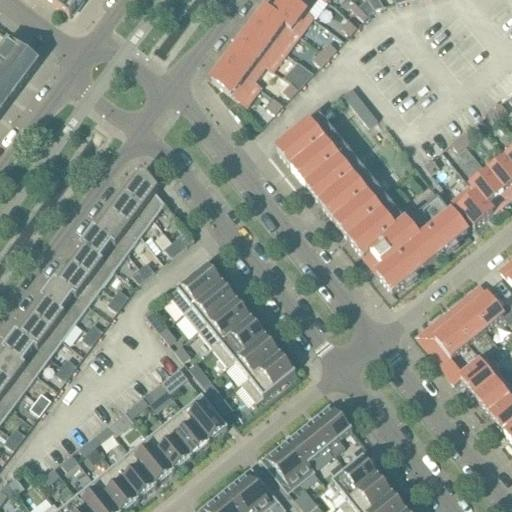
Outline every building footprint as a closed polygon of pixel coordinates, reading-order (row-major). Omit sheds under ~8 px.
[(84,3),(79,0),(41,0),(70,21),(84,3)] [(312,22),(282,0),(275,0),(265,14),(298,39),(312,22)] [(282,0),(312,22),(312,21),(306,16),(318,0),(282,0)] [(372,0),(368,2),(375,14),(384,11),(378,0),(372,0)] [(367,1),(358,11),(368,21),(375,14),(368,2),(367,1)] [(368,21),(358,11),(354,7),(350,11),(365,25),(368,21)] [(265,14),(252,32),(285,57),(298,39),(265,14)] [(350,23),(343,30),(351,39),(358,31),(350,23)] [(285,57),(252,32),(238,49),(272,74),(285,57)] [(0,65),(24,84),(30,77),(39,66),(29,58),(28,59),(0,37),(0,65)] [(329,47),(321,56),(322,57),(328,63),(336,54),(329,47)] [(238,49),(225,67),(259,92),(260,91),(253,87),(265,71),(272,75),(272,74),(238,49)] [(321,56),(313,64),(321,71),(328,63),(322,57),(321,56)] [(0,92),(11,101),(24,84),(0,65),(0,92)] [(212,85),(245,111),(259,92),(225,67),(212,85)] [(290,86),(291,88),(298,95),(305,87),(297,79),(290,86)] [(291,88),(283,96),(290,103),(298,95),(291,88)] [(0,116),(11,101),(0,92),(0,116)] [(352,93),(343,100),(369,132),(378,125),(352,93)] [(282,110),(274,103),(267,113),(275,119),(282,110)] [(500,123),(508,117),(501,108),(494,114),(500,123)] [(494,114),(486,121),(493,129),(500,123),(494,114)] [(320,119),(277,154),(393,297),(468,237),(438,200),(406,225),(320,119)] [(466,150),(474,144),(467,136),(459,142),(466,150)] [(466,150),(459,142),(452,148),(458,157),(466,150)] [(432,164),(424,170),(431,179),(439,172),(432,164)] [(510,204),(511,202),(511,172),(505,164),(488,177),(510,204)] [(140,178),(123,201),(154,224),(165,209),(156,198),(159,194),(143,174),(140,178)] [(488,177),(471,191),(492,218),(510,204),(488,177)] [(471,191),(453,206),(475,232),(492,218),(471,191)] [(110,218),(141,242),(154,224),(123,201),(110,218)] [(94,233),(128,259),(141,242),(110,218),(97,235),(94,233)] [(81,251),(115,276),(128,259),(94,233),(81,251)] [(180,257),(187,251),(180,241),(172,247),(180,257)] [(172,263),(180,257),(172,247),(164,253),(172,263)] [(83,254),(71,270),(102,294),(115,276),(81,251),(80,251),(83,254)] [(511,289),(511,265),(509,268),(511,271),(503,277),(501,274),(500,275),(511,289)] [(147,283),(155,277),(147,267),(139,273),(147,283)] [(184,319),(224,287),(223,286),(222,287),(209,271),(210,270),(208,268),(177,294),(191,312),(184,318),(184,319)] [(55,285),(89,311),(102,294),(71,270),(58,287),(55,285)] [(139,273),(132,279),(139,289),(147,283),(139,273)] [(42,303),(76,328),(89,311),(55,285),(42,303)] [(199,336),(238,305),(237,304),(236,305),(223,289),(224,288),(224,287),(184,319),(199,336)] [(485,336),(504,321),(480,292),(462,306),(485,336)] [(123,309),(129,301),(119,294),(113,302),(123,309)] [(113,302),(107,310),(117,317),(123,309),(113,302)] [(45,306),(32,322),(63,346),(76,328),(42,303),(41,303),(45,306)] [(239,306),(238,305),(199,336),(213,354),(252,322),(251,322),(250,322),(238,307),(239,306)] [(462,306),(445,320),(468,349),(485,336),(462,306)] [(145,320),(154,330),(161,325),(152,314),(145,320)] [(451,363),(468,349),(445,320),(427,334),(451,363)] [(17,337),(16,337),(50,363),(63,346),(32,322),(20,339),(17,337)] [(227,372),(266,340),(266,339),(265,340),(252,324),(253,323),(252,322),(213,354),(227,372)] [(97,344),(103,336),(93,329),(87,336),(97,344)] [(176,343),(167,332),(160,338),(169,349),(176,343)] [(87,336),(82,344),(91,351),(97,344),(87,336)] [(3,354),(37,380),(50,363),(16,337),(3,354)] [(235,367),(248,383),(241,389),(241,390),(281,358),(280,357),(279,358),(266,342),(267,341),(266,340),(227,372),(228,373),(235,367)] [(175,356),(184,367),(191,361),(182,350),(175,356)] [(6,358),(0,365),(0,379),(25,397),(37,380),(3,354),(3,355),(6,358)] [(241,390),(257,408),(296,377),(294,375),(293,376),(281,360),(282,359),(281,358),(241,390)] [(71,378),(77,371),(67,363),(61,371),(71,378)] [(461,383),(475,401),(500,381),(486,363),(464,380),(465,380),(461,383)] [(454,367),(443,376),(449,382),(459,374),(454,367)] [(61,371),(56,379),(65,386),(71,378),(61,371)] [(169,382),(174,389),(185,380),(180,373),(169,382)] [(459,374),(449,382),(454,389),(461,383),(465,380),(464,380),(459,374)] [(196,380),(202,388),(208,383),(202,375),(196,380)] [(0,406),(12,415),(25,397),(0,379),(0,406)] [(511,401),(511,395),(500,381),(475,401),(490,419),(511,401)] [(219,397),(210,385),(203,391),(212,402),(219,397)] [(155,404),(167,395),(161,388),(150,397),(155,404)] [(45,413),(51,405),(41,398),(36,406),(45,413)] [(228,433),(202,401),(184,416),(209,448),(210,447),(210,446),(225,434),(226,435),(228,433)] [(511,401),(490,419),(504,437),(511,430),(511,401)] [(138,418),(149,409),(143,402),(132,411),(138,418)] [(234,414),(225,403),(218,409),(227,420),(234,414)] [(0,430),(12,415),(0,406),(0,430)] [(36,406),(30,413),(40,421),(45,413),(36,406)] [(339,445),(352,434),(351,432),(350,433),(331,410),(309,428),(330,453),(336,460),(346,452),(339,445)] [(193,462),(192,461),(208,448),(208,449),(209,448),(184,416),(166,431),(192,462),(193,462)] [(120,433),(131,424),(126,417),(114,426),(120,433)] [(330,453),(309,428),(288,445),(314,477),(315,477),(309,469),(330,453)] [(102,447),(113,438),(108,431),(97,440),(102,447)] [(174,475),(190,462),(191,463),(192,462),(166,431),(148,445),(174,477),(175,476),(174,475)] [(20,448),(25,440),(16,433),(10,440),(20,448)] [(10,440),(4,448),(14,455),(20,448),(10,440)] [(85,461),(96,452),(90,445),(79,454),(85,461)] [(156,489),(172,477),(173,478),(174,477),(148,445),(130,459),(156,491),(157,490),(156,489)] [(314,477),(288,445),(266,462),(284,483),(279,487),(288,499),(314,477)] [(359,462),(366,455),(362,450),(354,456),(359,462)] [(139,504),(154,491),(155,492),(156,491),(130,459),(113,474),(138,505),(139,505),(139,504)] [(67,476),(78,467),(72,460),(61,469),(67,476)] [(339,510),(339,511),(379,479),(378,479),(377,479),(364,464),(365,463),(364,461),(346,475),(337,482),(332,486),(346,504),(339,510)] [(341,467),(331,475),(337,482),(346,475),(341,467)] [(49,490),(60,481),(55,474),(43,483),(49,490)] [(113,474),(95,488),(114,511),(128,511),(137,505),(137,506),(138,505),(113,474)] [(265,498),(247,477),(226,495),(239,511),(270,511),(278,506),(269,495),(265,498)] [(379,480),(379,479),(339,511),(374,511),(393,497),(392,496),(391,497),(378,481),(379,480)] [(8,489),(15,498),(24,490),(17,482),(8,489)] [(114,511),(95,488),(77,502),(85,511),(114,511)] [(239,511),(226,495),(203,511),(239,511)] [(311,503),(306,496),(295,505),(300,511),(311,503)] [(403,511),(393,499),(394,498),(393,497),(374,511),(403,511)] [(85,511),(77,502),(65,511),(57,511),(54,508),(53,509),(55,511),(85,511)]
